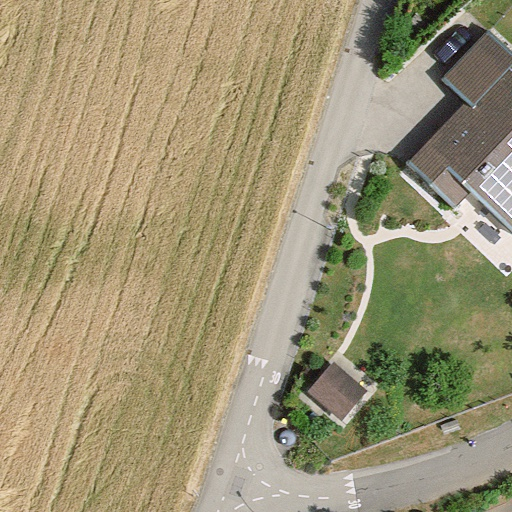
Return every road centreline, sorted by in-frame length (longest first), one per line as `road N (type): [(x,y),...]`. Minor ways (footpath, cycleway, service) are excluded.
road 1 (residential): [(222,511),(390,0)]
road 2 (residential): [(259,511),(511,439)]
